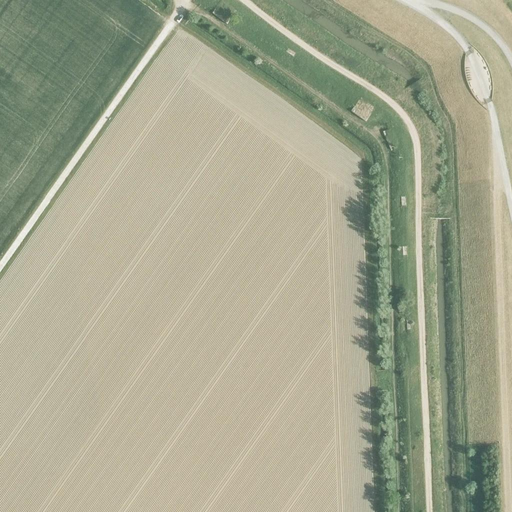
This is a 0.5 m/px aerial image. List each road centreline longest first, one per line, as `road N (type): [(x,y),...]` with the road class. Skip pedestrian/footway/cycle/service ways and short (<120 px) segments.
road 1 (track): [(401,511),(388,169)]
road 2 (unclassified): [(0,268),(186,2)]
road 3 (track): [(388,169),(374,136),(183,0)]
